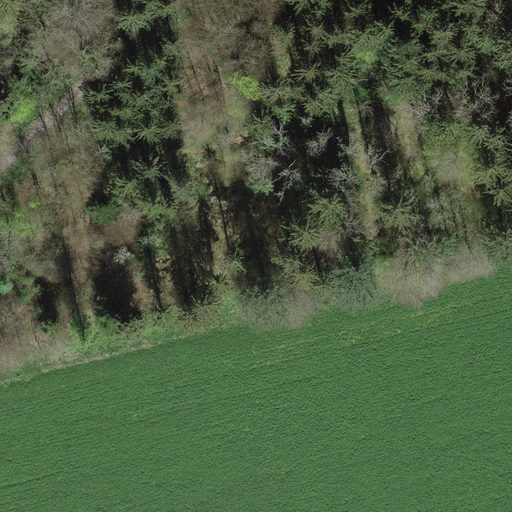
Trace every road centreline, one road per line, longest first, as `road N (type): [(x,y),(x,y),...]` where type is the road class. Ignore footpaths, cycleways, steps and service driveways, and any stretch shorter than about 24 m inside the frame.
road 1 (track): [(0,191),(156,152),(511,85)]
road 2 (track): [(179,0),(0,164)]
